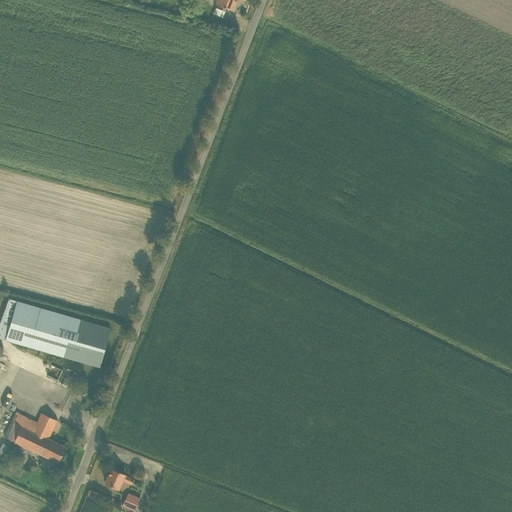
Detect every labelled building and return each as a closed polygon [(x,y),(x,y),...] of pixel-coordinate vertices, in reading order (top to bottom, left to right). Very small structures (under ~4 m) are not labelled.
[(216,0),(215,4),(232,11),(236,0),(216,0)] [(6,340),(99,367),(110,327),(17,300),(6,340)] [(4,437),(58,463),(65,447),(48,439),(57,421),(42,413),(37,422),(16,412),(4,437)] [(132,484),(134,479),(111,469),(105,483),(118,490),(122,480),(132,484)] [(122,505),(135,510),(140,499),(127,494),(122,505)]
